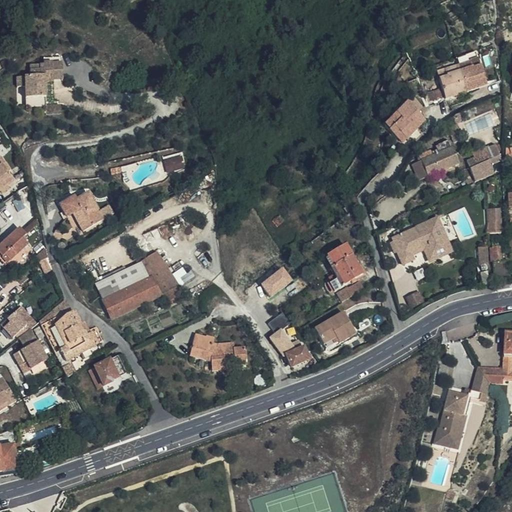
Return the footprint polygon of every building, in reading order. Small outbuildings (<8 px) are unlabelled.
[(47,58),(47,63),(56,63),(56,82),(64,82),(64,58),(47,58)] [(79,61),(75,68),(79,73),(86,77),(91,69),(79,61)] [(56,63),(47,63),(47,66),(41,66),(41,71),(31,72),(31,78),(19,78),(19,87),(27,88),(27,108),(47,108),(47,82),(56,82),(56,63)] [(457,65),(444,70),(446,77),(439,80),(445,99),(466,92),(457,65)] [(446,77),(444,70),(436,73),(439,80),(446,77)] [(490,82),(487,71),(476,73),(480,85),(490,82)] [(411,100),(406,105),(415,113),(420,108),(411,100)] [(415,113),(406,105),(406,104),(384,126),(397,140),(401,137),(405,141),(424,121),(415,113)] [(447,129),(451,139),(461,135),(457,124),(447,129)] [(437,154),(431,156),(422,161),(419,162),(427,179),(459,165),(449,141),(435,147),(437,154)] [(490,164),(500,159),(498,153),(501,151),(499,147),(496,148),(494,146),(488,149),(491,157),(488,159),(490,164)] [(422,161),(431,156),(429,152),(420,156),(422,161)] [(0,191),(7,187),(13,182),(7,173),(10,171),(0,158),(0,191)] [(182,159),(168,162),(170,172),(184,168),(182,159)] [(475,182),(490,175),(485,163),(477,167),(478,171),(471,174),(475,182)] [(9,190),(7,187),(0,191),(3,195),(9,190)] [(74,197),(59,206),(67,218),(72,216),(83,233),(102,221),(96,213),(98,211),(87,194),(76,201),(74,197)] [(359,207),(357,200),(345,209),(349,214),(359,207)] [(96,213),(102,221),(114,214),(108,205),(98,211),(96,213)] [(489,210),(490,223),(498,222),(497,209),(489,210)] [(410,256),(424,249),(420,241),(441,232),(436,220),(393,240),(396,247),(395,247),(402,265),(412,260),(410,256)] [(498,222),(490,223),(490,232),(498,232),(498,222)] [(0,245),(0,256),(2,258),(5,255),(10,261),(28,245),(22,239),(25,236),(18,229),(0,245)] [(65,248),(65,247),(65,245),(64,244),(63,243),(61,242),(59,242),(58,243),(57,244),(56,246),(56,248),(57,249),(58,251),(59,251),(61,251),(63,251),(64,250),(65,248)] [(335,280),(328,285),(334,292),(366,273),(362,266),(358,268),(344,246),(327,257),(333,268),(329,269),(335,280)] [(500,247),(493,248),(489,248),(490,257),(492,257),(494,280),(511,278),(510,260),(503,261),(501,247),(500,247)] [(42,265),(48,259),(45,248),(35,257),(42,265)] [(5,255),(2,258),(7,264),(10,261),(5,255)] [(107,280),(95,286),(111,319),(161,295),(139,265),(107,280)] [(482,289),(492,287),(488,276),(488,275),(487,272),(479,274),(482,289)] [(341,302),(364,289),(359,281),(337,294),(341,302)] [(64,302),(52,312),(56,319),(58,323),(64,318),(70,314),(64,302)] [(56,319),(52,312),(38,323),(40,327),(56,319)] [(313,330),(322,344),(333,336),(335,339),(338,345),(355,335),(342,312),(313,330)] [(13,339),(26,326),(14,313),(8,319),(10,322),(3,328),(13,339)] [(58,323),(56,319),(40,327),(54,355),(60,352),(65,362),(102,342),(96,331),(90,334),(85,337),(84,334),(82,334),(79,326),(80,325),(73,313),(70,314),(64,318),(58,323)] [(85,337),(90,334),(84,324),(80,325),(79,326),(82,334),(84,334),(85,337)] [(26,334),(18,340),(23,350),(13,356),(19,368),(27,364),(30,371),(47,361),(30,330),(26,334)] [(235,366),(246,365),(244,348),(234,348),(233,343),(217,345),(213,344),(214,339),(206,336),(206,338),(195,336),(190,356),(210,362),(211,372),(226,371),(226,372),(236,371),(235,366)] [(333,336),(322,344),(323,347),(335,339),(333,336)] [(302,348),(300,342),(284,349),(287,356),(290,363),(292,367),(308,360),(303,348),(302,348)] [(511,356),(507,356),(504,371),(503,379),(511,379),(511,356)] [(95,368),(104,387),(112,383),(112,381),(126,374),(117,357),(95,368)] [(71,363),(61,369),(67,379),(76,374),(76,373),(71,363)] [(27,364),(19,368),(23,375),(30,371),(27,364)] [(494,382),(493,369),(476,367),(472,393),(486,395),(488,381),(494,382)] [(504,371),(493,369),(494,382),(503,383),(503,379),(504,371)] [(267,383),(267,381),(267,378),(265,376),(263,375),(261,374),(258,375),(256,376),(254,378),(253,380),(253,383),(254,385),(256,387),(259,388),(261,388),(264,387),(266,386),(267,383)] [(8,406),(15,400),(2,379),(0,380),(0,406),(6,403),(8,406)] [(486,395),(472,393),(467,393),(462,396),(468,398),(485,401),(486,395)] [(465,418),(468,398),(462,396),(449,395),(441,429),(439,429),(435,445),(458,450),(461,440),(452,438),(457,416),(465,418)] [(74,429),(90,423),(86,415),(71,421),(74,429)] [(461,440),(465,418),(457,416),(452,438),(461,440)] [(0,471),(16,469),(12,446),(0,447),(0,471)]
